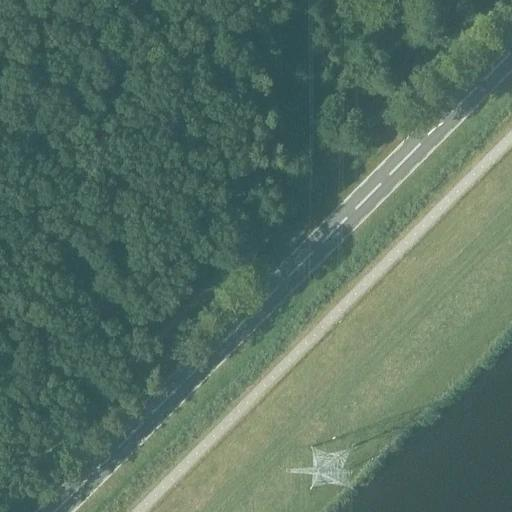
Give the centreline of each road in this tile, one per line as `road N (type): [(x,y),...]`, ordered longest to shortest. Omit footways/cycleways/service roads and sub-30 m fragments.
road 1 (secondary): [(52,511),(511,50)]
road 2 (track): [(218,511),(511,213)]
road 3 (track): [(189,0),(0,126)]
